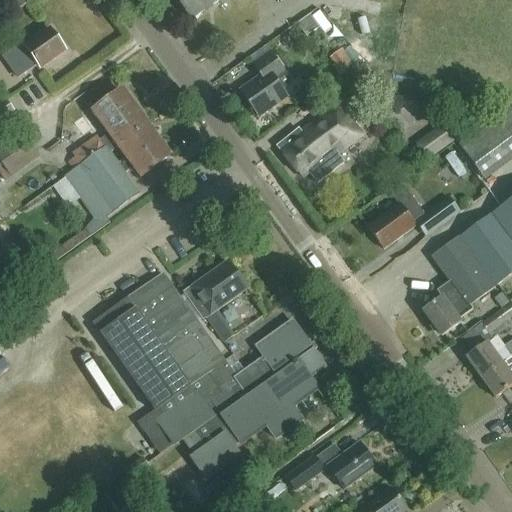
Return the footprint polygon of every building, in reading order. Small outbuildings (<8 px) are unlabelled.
[(176,0),(190,20),(217,0),(176,0)] [(17,78),(37,64),(40,68),(65,51),(50,30),(26,47),(23,44),(3,58),(17,78)] [(362,60),(372,55),(360,33),(351,38),(362,60)] [(340,73),(352,64),(341,49),(329,58),(340,73)] [(287,97),(272,75),(281,68),(270,53),(253,65),(261,77),(239,92),(258,118),(287,97)] [(16,90),(28,112),(49,101),(36,79),(16,90)] [(119,146),(147,125),(121,91),(94,111),(110,133),(98,141),(96,137),(72,154),(75,158),(67,163),(72,171),(105,147),(109,153),(119,146)] [(9,119),(15,114),(5,99),(0,101),(0,126),(1,128),(11,121),(9,119)] [(407,116),(420,128),(432,116),(418,104),(407,116)] [(277,147),(289,163),(301,178),(308,172),(317,183),(343,163),(336,154),(361,135),(337,105),(311,126),(312,128),(303,136),(298,130),(277,147)] [(105,147),(72,171),(63,178),(93,220),(85,229),(86,231),(55,253),(60,260),(90,235),(91,236),(110,222),(105,217),(138,193),(124,173),(134,165),(142,176),(169,156),(147,125),(119,146),(109,153),(105,147)] [(442,150),(459,139),(452,129),(436,140),(442,150)] [(0,162),(11,177),(40,157),(24,136),(0,153),(0,162)] [(383,250),(415,227),(417,226),(416,224),(414,222),(419,219),(424,215),(403,186),(391,195),(399,206),(368,229),(383,250)] [(424,215),(419,219),(414,222),(416,224),(417,226),(426,239),(436,231),(461,213),(449,197),(424,215)] [(442,337),(460,323),(458,320),(472,310),(469,306),(511,274),(511,199),(432,257),(450,282),(437,292),(442,298),(423,312),(442,337)] [(17,268),(9,256),(0,262),(0,300),(20,287),(14,278),(11,272),(17,268)] [(207,319),(222,344),(234,336),(218,311),(247,290),(228,262),(184,293),(204,321),(207,319)] [(236,377),(235,377),(224,361),(223,362),(162,275),(93,324),(155,412),(196,383),(202,391),(197,395),(196,394),(157,421),(174,445),(182,439),(194,457),(192,459),(206,480),(240,456),(234,449),(224,434),(220,438),(207,420),(213,416),(201,400),(236,377)] [(511,303),(481,325),(491,340),(510,326),(507,322),(511,318),(511,303)] [(263,357),(235,377),(236,377),(201,400),(213,416),(207,420),(220,438),(224,434),(234,449),(266,426),(276,439),(302,421),(293,408),(318,390),(310,378),(324,368),(291,321),(256,347),(263,357)] [(511,341),(495,354),(487,343),(474,353),(466,358),(481,379),(511,355),(511,341)] [(511,377),(508,373),(511,369),(511,355),(481,379),(496,399),(511,386),(511,377)] [(360,444),(327,468),(343,490),(375,466),(360,444)] [(323,470),(314,458),(286,479),(294,491),(323,470)] [(162,479),(169,489),(182,480),(175,470),(162,479)] [(187,486),(199,504),(211,495),(198,478),(187,486)] [(406,511),(407,511),(391,489),(358,511),(406,511)] [(221,511),(230,505),(222,494),(213,500),(221,511)] [(246,511),(260,502),(256,496),(232,511),(246,511)]
